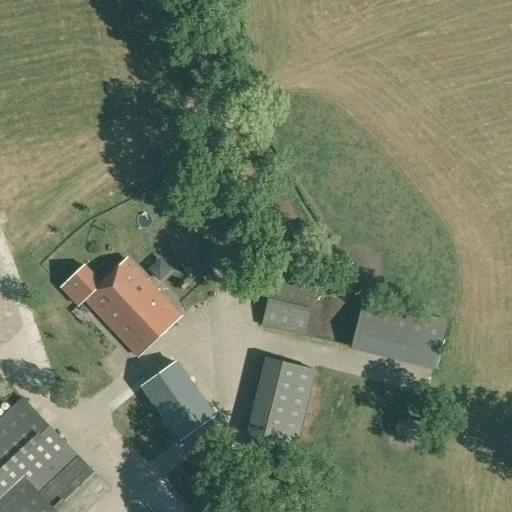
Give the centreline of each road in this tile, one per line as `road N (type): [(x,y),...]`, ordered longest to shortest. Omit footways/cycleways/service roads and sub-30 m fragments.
road 1 (unclassified): [(226,386),(197,0)]
road 2 (track): [(238,511),(226,386)]
